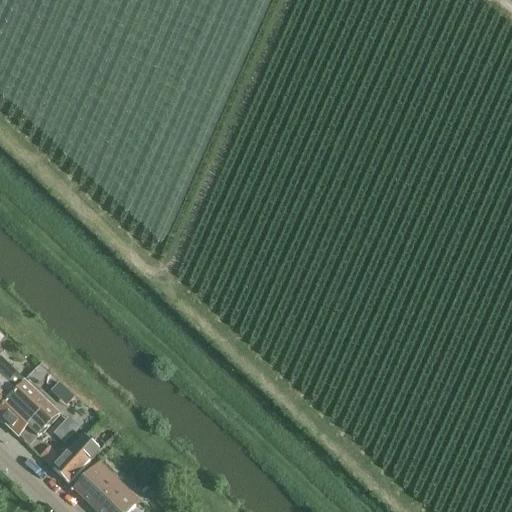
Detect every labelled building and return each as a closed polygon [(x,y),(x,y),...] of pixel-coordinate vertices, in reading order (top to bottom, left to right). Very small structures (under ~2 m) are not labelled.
[(0,378),(0,407),(15,393),(0,378)] [(38,439),(52,425),(58,418),(24,386),(0,411),(0,420),(19,438),(28,429),(38,439)] [(69,486),(83,472),(99,454),(87,442),(78,452),(75,450),(54,472),(69,486)] [(53,451),(43,461),(53,471),(63,461),(53,451)] [(88,477),(74,491),(90,507),(94,510),(115,489),(120,483),(100,464),(95,470),(88,477)] [(115,489),(94,510),(95,511),(132,511),(135,509),(115,489)]
